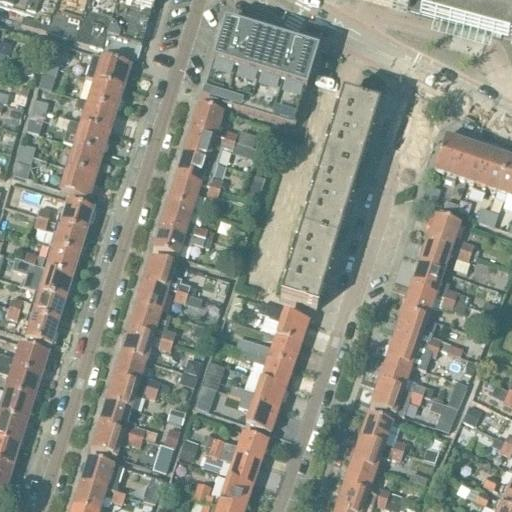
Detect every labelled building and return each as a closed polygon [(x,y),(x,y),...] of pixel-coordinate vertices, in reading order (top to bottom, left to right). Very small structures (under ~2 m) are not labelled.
[(0,0),(0,10),(24,18),(29,0),(0,0)] [(29,0),(24,18),(35,21),(33,25),(23,22),(20,30),(48,38),(51,26),(54,17),(58,0),(29,0)] [(48,38),(76,47),(89,0),(58,0),(54,17),(51,26),(48,38)] [(89,0),(76,47),(89,51),(101,54),(108,33),(118,0),(89,0)] [(156,0),(118,0),(108,33),(101,54),(137,65),(152,13),(152,14),(156,0)] [(408,14),(411,0),(358,0),(359,1),(408,14)] [(511,0),(411,0),(408,14),(507,41),(511,43),(510,46),(511,47),(511,0)] [(242,32),(223,26),(212,61),(207,77),(205,85),(202,93),(199,101),(213,106),(255,119),(263,121),(272,124),(281,127),(294,131),(307,90),(307,89),(318,55),(316,55),(286,45),(255,36),(242,32)] [(92,59),(85,81),(93,84),(92,85),(122,94),(129,70),(92,59)] [(48,60),(45,69),(58,74),(61,64),(48,60)] [(45,69),(42,79),(43,79),(55,83),(58,74),(45,69)] [(86,106),(85,106),(115,115),(122,94),(92,85),(86,106)] [(341,99),(321,168),(357,179),(366,150),(368,151),(371,140),(369,140),(378,111),(341,99)] [(77,103),(74,111),(83,114),(78,129),(108,138),(115,115),(85,106),(86,106),(77,103)] [(35,104),(32,114),(45,118),(48,107),(35,104)] [(189,134),(215,142),(223,117),(197,109),(189,134)] [(32,114),(30,123),(43,127),(45,118),(32,114)] [(68,125),(61,147),(72,150),(101,159),(108,138),(78,129),(68,125)] [(189,134),(182,158),(217,169),(221,154),(232,157),(234,148),(223,144),(215,142),(189,134)] [(226,135),(223,144),(234,148),(237,139),(226,135)] [(444,141),(433,175),(444,178),(442,184),(454,188),(455,182),(464,186),(476,151),(446,141),(444,141)] [(22,149),(19,158),(32,163),(35,153),(23,149),(22,149)] [(72,150),(65,173),(94,182),(101,159),(72,150)] [(476,151),(464,186),(473,189),(472,194),(484,198),(485,193),(496,196),(507,162),(476,151)] [(19,158),(16,167),(30,171),(32,163),(19,158)] [(182,158),(174,182),(200,190),(208,192),(219,196),(222,186),(212,183),(213,181),(216,169),(182,158)] [(511,163),(507,162),(496,196),(506,200),(504,205),(511,207),(511,163)] [(321,168),(300,235),(337,246),(345,218),(348,219),(351,208),(349,207),(357,179),(321,168)] [(94,182),(65,173),(58,194),(87,204),(94,182)] [(167,206),(193,214),(200,190),(174,182),(167,206)] [(424,198),(438,203),(440,195),(427,190),(424,198)] [(216,205),(219,196),(208,192),(206,202),(216,205)] [(435,211),(438,203),(424,198),(421,207),(435,211)] [(59,217),(56,227),(86,236),(89,226),(91,227),(94,217),(92,216),(93,213),(68,206),(65,205),(65,206),(61,218),(59,217)] [(193,214),(167,206),(160,230),(205,244),(207,235),(196,231),(197,229),(189,227),(193,214)] [(40,212),(38,221),(48,224),(50,215),(40,212)] [(480,213),(476,226),(485,229),(489,216),(480,213)] [(489,216),(485,229),(494,232),(498,219),(489,216)] [(434,220),(426,243),(453,252),(461,229),(434,220)] [(38,221),(34,232),(45,235),(48,224),(38,221)] [(56,227),(49,249),(79,258),(86,236),(56,227)] [(160,230),(152,254),(178,262),(182,248),(191,251),(192,248),(202,252),(205,244),(160,230)] [(328,274),(337,246),(300,235),(279,303),(316,314),(325,285),(327,286),(331,275),(328,274)] [(444,276),(453,252),(426,243),(418,267),(444,276)] [(463,247),(460,255),(471,258),(474,251),(463,247)] [(26,257),(23,266),(72,281),(79,258),(49,249),(44,263),(37,261),(37,260),(26,257)] [(460,255),(456,265),(467,269),(471,258),(460,255)] [(150,261),(142,287),(168,295),(175,297),(176,297),(187,301),(190,292),(180,288),(181,285),(171,282),(175,269),(150,261)] [(16,264),(12,275),(19,277),(27,279),(23,291),(35,295),(65,304),(72,281),(23,266),(16,264)] [(418,267),(410,291),(436,300),(443,302),(455,306),(457,298),(457,297),(447,294),(449,290),(441,287),(444,276),(418,267)] [(168,295),(142,287),(135,310),(160,318),(168,295)] [(428,324),(436,300),(410,291),(402,315),(428,324)] [(12,302),(9,312),(20,315),(29,318),(28,318),(37,321),(57,327),(65,304),(35,295),(31,308),(12,302)] [(175,297),(173,306),(184,309),(185,309),(187,301),(176,297),(175,297)] [(451,316),(455,306),(443,302),(440,312),(451,316)] [(257,318),(257,319),(268,322),(280,327),(276,340),(301,348),(308,326),(260,309),(257,318)] [(127,334),(153,342),(160,318),(135,310),(127,334)] [(17,326),(20,315),(9,312),(6,322),(17,326)] [(402,315),(394,338),(438,354),(441,345),(430,341),(431,337),(424,335),(428,324),(402,315)] [(54,337),(57,327),(28,318),(25,328),(29,329),(25,342),(50,350),(51,347),(54,348),(57,338),(54,337)] [(120,358),(145,366),(153,342),(127,334),(120,358)] [(163,336),(161,344),(171,348),(174,339),(163,336)] [(394,338),(386,362),(412,371),(424,376),(429,361),(435,363),(438,354),(394,338)] [(239,342),(235,352),(293,371),(301,348),(276,340),(271,353),(239,342)] [(161,344),(158,354),(168,357),(171,348),(161,344)] [(0,360),(0,368),(40,381),(48,358),(19,349),(14,365),(0,360)] [(261,385),(285,393),(293,371),(235,352),(232,361),(265,372),(261,385)] [(112,383),(138,390),(145,366),(120,358),(112,383)] [(386,362),(378,386),(404,395),(412,371),(386,362)] [(0,368),(0,378),(9,381),(5,395),(33,404),(40,381),(0,368)] [(112,383),(105,406),(130,414),(135,401),(143,403),(143,401),(146,393),(138,390),(112,383)] [(149,383),(146,393),(157,396),(160,387),(149,383)] [(256,398),(232,390),(229,399),(278,415),(285,393),(261,385),(256,398)] [(378,386),(369,410),(395,419),(403,422),(408,407),(411,398),(404,395),(378,386)] [(414,389),(411,398),(422,401),(425,393),(414,389)] [(146,393),(143,401),(155,405),(157,396),(146,393)] [(0,419),(26,427),(29,417),(32,418),(35,408),(32,407),(33,404),(5,395),(1,408),(0,407),(0,419)] [(511,397),(508,396),(502,408),(511,412),(511,397)] [(411,398),(408,407),(419,410),(422,401),(411,398)] [(245,430),(270,438),(278,415),(229,399),(226,408),(250,416),(245,430)] [(130,414),(105,406),(98,430),(142,444),(145,435),(134,431),(135,429),(126,427),(130,414)] [(367,418),(359,442),(385,451),(393,427),(367,418)] [(0,444),(19,451),(26,427),(0,419),(0,444)] [(142,444),(98,430),(90,454),(115,462),(119,449),(128,452),(129,449),(139,452),(142,444)] [(210,451),(260,468),(267,446),(243,437),(238,452),(212,443),(210,451)] [(359,442),(350,466),(377,475),(390,479),(394,465),(400,467),(403,457),(392,453),(391,454),(385,451),(359,442)] [(0,470),(12,474),(19,451),(0,444),(0,470)] [(392,453),(403,457),(406,449),(395,445),(392,453)] [(511,457),(511,451),(504,447),(499,457),(510,462),(511,457)] [(207,460),(232,468),(228,482),(252,490),(260,468),(210,451),(207,460)] [(88,462),(80,486),(105,494),(106,493),(113,496),(116,496),(123,473),(113,470),(88,462)] [(350,466),(342,489),(369,498),(377,475),(350,466)] [(0,495),(4,497),(12,474),(0,470),(0,495)] [(487,480),(482,490),(492,495),(497,485),(487,480)] [(504,489),(499,498),(502,500),(511,504),(511,480),(507,490),(504,489)] [(242,511),(244,511),(252,490),(228,482),(220,504),(242,511)] [(99,511),(105,494),(80,486),(72,511),(76,511),(99,511)] [(198,489),(195,496),(207,500),(210,492),(198,489)] [(334,511),(372,511),(373,511),(375,511),(384,511),(387,504),(375,500),(369,498),(342,489),(334,511)] [(378,493),(375,500),(387,504),(389,496),(378,493)] [(113,496),(111,506),(122,509),(124,499),(116,496),(113,496)] [(195,497),(192,505),(205,509),(203,511),(242,511),(220,504),(220,505),(207,501),(207,500),(195,496),(195,497)] [(478,497),(473,506),(484,511),(489,502),(478,497)]
